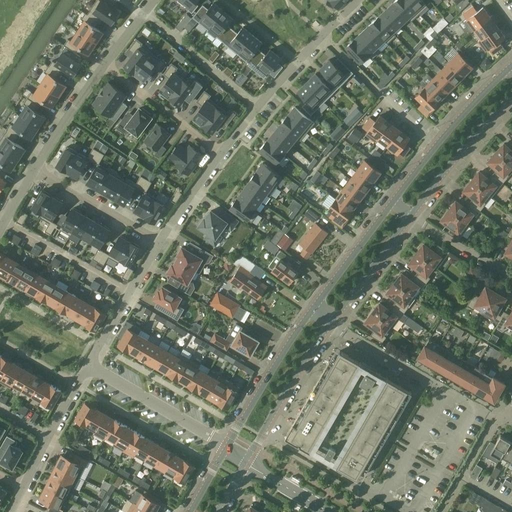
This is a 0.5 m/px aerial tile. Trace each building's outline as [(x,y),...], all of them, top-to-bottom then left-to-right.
[(100,0),(97,0),(87,15),(86,14),(97,22),(101,16),(111,23),(113,21),(118,15),(117,14),(118,12),(100,0)] [(191,7),(188,10),(192,13),(199,5),(195,2),(197,0),(176,0),(176,1),(183,6),(186,3),(191,7)] [(411,21),(419,14),(406,0),(396,0),(394,2),(411,21)] [(406,0),(419,14),(427,6),(421,0),(406,0)] [(456,0),(458,1),(460,3),(456,7),(460,12),(469,2),(467,0),(456,0)] [(411,21),(394,2),(386,10),(400,25),(408,18),(411,22),(411,21)] [(203,5),(192,17),(208,30),(223,11),(213,3),(208,9),(203,5)] [(463,21),(471,32),(492,16),(490,17),(483,7),(477,12),(473,6),(463,14),(467,19),(463,21)] [(378,17),(395,36),(396,36),(393,32),(400,25),(386,10),(378,17)] [(232,18),(223,11),(208,30),(206,31),(216,38),(217,37),(222,42),(233,29),(227,25),(232,18)] [(84,25),(79,32),(95,43),(102,32),(92,25),(95,21),(97,22),(86,14),(80,22),(84,25)] [(191,18),(186,14),(175,27),(180,31),(185,26),(188,22),(191,18)] [(478,41),(497,27),(494,22),(496,21),(492,16),(471,32),(474,30),(481,38),(478,41)] [(378,17),(370,24),(388,43),(395,36),(378,17)] [(387,44),(388,43),(370,24),(362,32),(376,47),(384,40),(387,44)] [(238,33),(233,29),(222,42),(237,54),(253,35),(243,27),(238,33)] [(493,54),(503,47),(499,41),(505,37),(497,27),(478,41),(485,51),(489,49),(493,54)] [(90,50),(91,51),(94,47),(93,46),(95,43),(79,32),(73,42),(69,39),(65,46),(74,52),(78,46),(88,53),(90,50)] [(354,39),(370,56),(369,54),(376,47),(362,32),(354,39)] [(253,35),(237,54),(249,64),(260,50),(257,48),(262,42),(253,35)] [(134,73),(150,51),(141,44),(142,43),(136,39),(128,50),(133,54),(123,67),(130,72),(131,70),(134,73)] [(362,64),(370,56),(354,39),(346,47),(351,52),(347,55),(350,58),(352,61),(356,58),(362,64)] [(249,64),(248,65),(264,78),(281,58),(270,49),(266,55),(260,50),(249,64)] [(136,74),(134,76),(138,79),(141,81),(143,79),(144,80),(153,68),(158,72),(166,62),(161,58),(159,60),(150,53),(151,52),(151,51),(150,51),(134,73),(136,74)] [(215,51),(209,59),(213,62),(219,54),(215,51)] [(464,75),(473,66),(469,63),(463,57),(458,52),(449,61),(464,75)] [(52,60),(49,66),(59,73),(62,68),(73,75),(74,73),(75,73),(79,67),(79,66),(80,64),(63,53),(56,63),(52,60)] [(469,63),(471,60),(466,55),(463,57),(469,63)] [(330,59),(320,69),(326,75),(339,87),(353,73),(339,59),(335,64),(330,59)] [(449,61),(441,70),(457,86),(457,85),(456,84),(464,75),(449,61)] [(168,99),(185,77),(176,70),(177,68),(171,63),(163,74),(169,78),(160,90),(163,92),(162,94),(168,99)] [(282,67),(281,66),(279,64),(271,74),(273,76),(274,77),(282,67)] [(43,72),(48,74),(41,84),(58,96),(61,92),(61,93),(64,89),(63,88),(65,86),(54,79),(59,73),(49,66),(48,65),(43,72)] [(433,78),(447,92),(451,88),(453,90),(457,86),(441,70),(433,78)] [(244,71),(236,79),(241,84),(249,77),(244,71)] [(315,74),(306,83),(324,102),(339,87),(326,75),(321,80),(315,74)] [(194,84),(185,77),(168,99),(175,104),(176,102),(179,105),(188,93),(194,97),(202,86),(196,82),(194,84)] [(424,87),(439,101),(447,92),(433,78),(424,87)] [(109,83),(94,104),(110,115),(108,117),(115,121),(127,106),(121,101),(125,95),(109,83)] [(302,106),(311,115),(324,102),(306,83),(298,91),(307,101),(302,106)] [(400,83),(396,87),(401,91),(405,88),(400,83)] [(26,89),(23,94),(24,94),(28,97),(27,98),(38,105),(42,99),(52,106),(58,96),(41,84),(34,94),(31,92),(27,89),(26,89)] [(422,103),(418,108),(427,116),(436,107),(434,105),(439,101),(424,87),(416,96),(422,103)] [(200,125),(201,124),(203,125),(217,105),(208,98),(210,95),(205,91),(196,102),(202,106),(193,117),(194,119),(193,120),(200,125)] [(27,106),(20,116),(38,128),(45,117),(34,110),(38,105),(27,98),(23,103),(27,106)] [(203,125),(206,127),(204,129),(211,134),(221,121),(227,125),(235,114),(229,110),(227,112),(218,105),(217,105),(203,125)] [(288,115),(307,131),(314,122),(295,107),(288,115)] [(143,108),(141,110),(139,108),(131,120),(125,115),(116,127),(125,135),(130,129),(138,135),(151,117),(149,116),(151,114),(143,108)] [(288,115),(281,124),(300,140),(307,131),(288,115)] [(365,134),(375,142),(391,121),(391,120),(389,122),(380,115),(375,121),(370,117),(362,127),(368,131),(365,134)] [(36,130),(38,128),(20,116),(14,125),(10,123),(7,129),(18,136),(21,131),(31,138),(33,135),(34,135),(37,131),(36,130)] [(352,116),(345,122),(350,126),(356,120),(352,116)] [(378,139),(387,146),(399,130),(394,126),(396,124),(391,121),(375,142),(376,142),(378,139)] [(159,158),(166,149),(161,145),(170,134),(157,124),(144,141),(157,151),(154,155),(159,158)] [(300,140),(281,124),(274,132),(289,145),(296,137),(300,140)] [(80,128),(74,125),(68,135),(73,139),(80,128)] [(355,128),(348,137),(355,141),(361,132),(355,128)] [(0,140),(0,146),(18,158),(24,148),(14,141),(18,136),(7,129),(6,129),(7,130),(0,140)] [(387,146),(397,153),(403,157),(411,147),(405,143),(409,137),(399,130),(387,146)] [(337,131),(332,136),(337,140),(341,136),(337,131)] [(289,145),(274,132),(267,140),(284,155),(285,154),(283,153),(289,145)] [(284,155),(267,140),(260,149),(277,163),(284,155)] [(190,145),(185,151),(183,149),(183,148),(178,144),(179,144),(168,157),(176,163),(175,164),(188,174),(203,155),(190,145)] [(511,151),(504,144),(496,152),(511,167),(511,166),(511,165),(511,151)] [(0,163),(1,162),(11,169),(13,166),(13,167),(15,164),(14,163),(18,158),(0,146),(0,147),(0,148),(0,163)] [(63,169),(67,171),(78,152),(68,146),(65,151),(64,150),(61,155),(62,155),(57,165),(58,166),(58,167),(63,170),(63,169)] [(87,158),(93,161),(98,151),(93,148),(87,158),(88,158),(87,158)] [(98,151),(93,161),(98,165),(104,154),(98,151)] [(78,152),(67,171),(71,173),(70,174),(75,177),(76,176),(77,177),(87,158),(88,158),(87,158),(78,152)] [(497,169),(492,174),(503,183),(507,179),(511,172),(511,167),(496,152),(488,161),(497,169)] [(136,162),(131,159),(128,165),(132,168),(136,162)] [(381,172),(365,160),(357,170),(375,183),(379,178),(377,177),(381,172)] [(256,172),(277,187),(277,186),(275,185),(282,176),(263,163),(256,172)] [(108,167),(106,172),(97,166),(87,183),(88,183),(88,184),(92,187),(93,186),(97,188),(109,168),(108,167)] [(157,167),(153,172),(158,176),(162,171),(157,167)] [(106,193),(117,175),(118,173),(109,168),(97,188),(106,193)] [(324,175),(321,173),(317,170),(313,176),(320,181),(324,175)] [(366,191),(373,182),(375,183),(357,170),(350,179),(368,193),(368,192),(366,191)] [(256,172),(250,181),(271,196),(277,187),(256,172)] [(479,172),(471,181),(491,197),(503,183),(492,174),(488,179),(479,172)] [(117,175),(106,193),(115,199),(125,180),(117,175)] [(146,179),(140,176),(136,183),(127,178),(125,180),(115,199),(118,201),(118,202),(123,205),(123,204),(124,204),(135,186),(140,189),(146,179)] [(152,182),(146,179),(140,189),(145,192),(146,192),(152,182)] [(359,201),(362,196),(364,197),(368,193),(350,179),(343,189),(359,201)] [(243,189),(261,202),(267,193),(268,194),(270,196),(271,196),(250,181),(243,189)] [(473,198),(469,203),(480,211),(491,197),(471,181),(464,190),(473,198)] [(243,189),(237,198),(258,213),(256,211),(255,210),(261,202),(243,189)] [(343,189),(336,198),(352,210),(359,201),(343,189)] [(177,190),(171,200),(176,204),(183,194),(177,190)] [(40,217),(52,197),(48,195),(49,194),(44,191),(43,192),(42,191),(36,200),(35,200),(33,204),(34,205),(32,207),(42,213),(40,217)] [(145,192),(135,210),(136,211),(135,212),(140,215),(141,214),(144,216),(155,197),(146,192),(145,192)] [(45,231),(50,234),(56,224),(51,221),(62,202),(61,202),(61,201),(57,198),(56,199),(52,197),(40,217),(49,223),(45,231)] [(155,197),(144,216),(148,218),(148,219),(153,222),(153,221),(155,222),(160,212),(161,213),(164,208),(163,208),(166,203),(155,197)] [(258,213),(237,198),(231,207),(251,222),(258,213)] [(348,215),(352,210),(336,198),(328,208),(336,214),(332,220),(342,227),(350,217),(348,215)] [(466,222),(472,214),(476,217),(480,211),(469,203),(465,208),(455,201),(448,210),(469,225),(470,225),(466,222)] [(62,227),(56,224),(50,234),(56,237),(60,230),(70,235),(82,214),(78,212),(79,211),(74,208),(73,209),(72,208),(62,227)] [(319,216),(309,208),(304,215),(314,222),(319,216)] [(205,218),(204,218),(199,225),(208,232),(204,238),(215,246),(221,237),(218,234),(224,225),(231,230),(238,221),(223,210),(218,216),(211,211),(205,218)] [(469,225),(448,210),(441,220),(451,227),(447,233),(459,240),(469,225)] [(22,211),(16,221),(22,225),(28,214),(22,211)] [(73,231),(81,236),(91,219),(82,214),(70,235),(73,231)] [(88,243),(89,243),(100,224),(91,219),(81,236),(90,241),(88,243)] [(300,243),(305,247),(300,253),(306,258),(311,252),(312,252),(327,233),(315,223),(300,243)] [(100,224),(89,243),(98,248),(99,249),(99,248),(109,230),(108,229),(109,228),(104,226),(104,227),(100,224)] [(501,228),(498,231),(505,237),(508,233),(501,228)] [(275,235),(271,241),(275,245),(280,239),(275,235)] [(98,262),(95,267),(100,269),(103,264),(104,265),(108,257),(118,262),(129,242),(126,240),(126,238),(121,236),(121,237),(120,236),(109,254),(104,251),(98,262)] [(291,242),(283,237),(277,244),(285,250),(291,242)] [(129,242),(118,262),(118,263),(119,261),(128,267),(129,267),(132,262),(133,262),(135,258),(134,257),(140,248),(138,247),(139,246),(134,243),(133,244),(129,242)] [(416,253),(437,269),(449,252),(437,245),(433,251),(423,244),(416,253)] [(179,255),(176,260),(195,271),(200,273),(205,265),(204,263),(209,262),(213,255),(198,247),(194,254),(182,247),(177,254),(179,255)] [(92,258),(98,262),(104,251),(99,248),(99,249),(98,248),(92,258)] [(289,282),(298,271),(286,263),(290,257),(280,250),(276,256),(280,259),(272,270),(289,282)] [(241,266),(230,281),(240,288),(241,286),(258,298),(265,288),(248,276),(251,272),(256,265),(238,252),(231,262),(238,266),(239,264),(241,266)] [(419,270),(415,275),(426,284),(430,278),(426,275),(433,267),(436,269),(437,269),(416,253),(409,263),(419,270)] [(16,262),(6,256),(0,267),(0,274),(7,278),(16,262)] [(173,265),(172,264),(167,272),(180,279),(176,286),(190,294),(194,288),(192,279),(190,278),(195,271),(176,260),(173,265)] [(16,286),(26,267),(16,262),(7,278),(16,284),(15,286),(16,286)] [(470,265),(465,273),(473,278),(478,270),(470,265)] [(36,273),(26,267),(16,286),(20,289),(22,287),(27,290),(36,273)] [(129,267),(128,267),(122,277),(128,280),(133,270),(129,267)] [(36,273),(27,290),(37,296),(46,279),(36,273)] [(421,289),(426,284),(415,275),(411,281),(401,273),(394,283),(415,298),(412,295),(418,287),(421,289)] [(56,285),(46,279),(37,296),(47,301),(56,285)] [(393,305),(403,313),(415,298),(394,283),(387,293),(397,300),(393,305)] [(66,290),(56,285),(47,301),(56,307),(66,290)] [(177,319),(183,309),(177,305),(177,303),(180,297),(162,286),(160,291),(158,290),(154,298),(168,306),(164,312),(177,319)] [(482,315),(495,292),(485,287),(479,297),(474,294),(467,306),(482,315)] [(66,290),(56,307),(66,313),(76,296),(66,290)] [(495,292),(482,315),(492,320),(498,323),(505,312),(499,308),(505,298),(503,297),(505,294),(498,290),(496,293),(495,292)] [(218,293),(211,304),(232,316),(233,315),(240,319),(245,310),(238,306),(239,305),(231,300),(232,298),(226,295),(225,297),(218,293)] [(86,302),(76,296),(66,313),(76,318),(86,302)] [(76,318),(86,324),(96,307),(86,302),(76,318)] [(379,303),(372,312),(389,325),(393,328),(399,319),(403,322),(407,316),(403,313),(393,305),(389,310),(379,303)] [(106,313),(96,307),(86,324),(96,330),(106,313)] [(498,323),(496,327),(502,331),(504,327),(506,323),(511,326),(511,311),(510,315),(505,312),(498,323)] [(375,329),(370,335),(382,342),(386,337),(382,334),(389,325),(372,312),(365,322),(375,329)] [(126,320),(117,337),(121,339),(118,345),(128,351),(129,351),(138,334),(141,329),(126,320)] [(257,344),(258,341),(240,330),(236,338),(229,334),(226,340),(215,333),(211,341),(226,350),(230,343),(232,344),(250,355),(252,352),(254,352),(258,346),(257,344)] [(148,340),(138,334),(129,351),(138,356),(148,340)] [(148,340),(138,356),(148,362),(147,364),(158,345),(161,340),(151,334),(148,340)] [(493,334),(490,340),(495,343),(499,337),(493,334)] [(470,335),(467,340),(473,343),(476,338),(470,335)] [(438,368),(448,350),(428,339),(418,356),(438,368)] [(199,344),(197,347),(202,350),(204,347),(206,343),(201,340),(199,344)] [(158,368),(168,351),(158,345),(147,364),(152,367),(153,365),(158,368)] [(494,348),(489,355),(493,357),(498,350),(494,348)] [(466,361),(448,350),(438,368),(456,378),(466,361)] [(498,350),(493,357),(497,360),(501,352),(498,350)] [(178,357),(168,351),(158,368),(168,374),(178,357)] [(411,392),(341,351),(341,352),(340,351),(333,363),(329,360),(285,437),(355,477),(357,478),(364,466),(367,468),(411,392)] [(178,357),(168,374),(178,379),(190,359),(180,353),(178,357)] [(0,380),(11,361),(1,356),(0,358),(0,377),(1,378),(0,379),(0,380)] [(188,385),(200,365),(190,359),(178,379),(188,385)] [(11,361),(0,380),(0,381),(10,387),(22,365),(17,362),(16,364),(11,361)] [(466,361),(456,378),(475,389),(485,372),(466,361)] [(26,370),(22,367),(23,365),(22,365),(10,387),(10,388),(12,384),(22,389),(32,371),(28,368),(26,370)] [(200,365),(188,385),(198,391),(208,374),(198,369),(200,365)] [(36,376),(32,373),(33,371),(32,371),(22,389),(32,395),(42,377),(37,374),(36,376)] [(504,383),(485,372),(475,389),(494,400),(504,383)] [(219,376),(217,379),(208,374),(198,391),(208,396),(219,376)] [(229,382),(219,376),(208,396),(218,402),(229,382)] [(42,377),(32,395),(41,401),(51,384),(42,379),(43,377),(42,377)] [(229,382),(218,402),(228,408),(238,391),(240,388),(229,382)] [(61,390),(51,384),(41,401),(52,407),(61,390)] [(85,402),(75,419),(86,425),(95,408),(85,402)] [(21,413),(19,417),(22,418),(24,415),(29,408),(25,406),(21,413)] [(105,414),(95,408),(86,425),(95,430),(93,434),(94,434),(105,414)] [(115,419),(105,414),(94,434),(103,439),(115,419)] [(106,436),(115,441),(113,445),(125,425),(115,419),(103,439),(104,440),(106,436)] [(113,445),(123,451),(135,431),(125,425),(113,445)] [(145,436),(135,431),(123,451),(133,457),(145,436)] [(485,450),(482,454),(497,463),(500,459),(510,441),(500,435),(497,440),(492,437),(485,450)] [(7,466),(12,469),(15,464),(17,465),(20,458),(18,457),(22,451),(14,447),(17,442),(7,436),(0,448),(6,451),(0,461),(0,464),(5,468),(7,466)] [(133,457),(135,453),(145,459),(155,442),(145,436),(133,457)] [(510,462),(511,458),(511,442),(510,441),(500,459),(501,457),(510,462)] [(145,459),(155,465),(166,446),(161,443),(160,445),(155,442),(145,459)] [(166,446),(155,465),(165,470),(174,454),(165,448),(166,446)] [(56,466),(79,478),(88,460),(76,454),(73,460),(62,454),(56,466)] [(165,470),(175,476),(184,459),(174,454),(165,470)] [(195,465),(184,459),(175,476),(185,482),(195,465)] [(475,479),(480,470),(482,468),(476,465),(470,476),(475,479)] [(56,466),(50,477),(74,489),(74,488),(79,478),(56,466)] [(495,467),(490,476),(495,478),(495,479),(500,470),(495,467)] [(50,477),(45,488),(68,499),(69,498),(74,489),(50,477)] [(104,481),(101,488),(107,491),(111,484),(104,481)] [(51,504),(48,510),(52,511),(61,511),(68,499),(45,488),(40,498),(51,504)] [(133,502),(149,511),(157,511),(159,510),(157,509),(160,504),(143,493),(136,504),(133,502)] [(487,499),(483,497),(479,505),(483,507),(487,499)] [(149,511),(133,502),(127,511),(149,511)]
